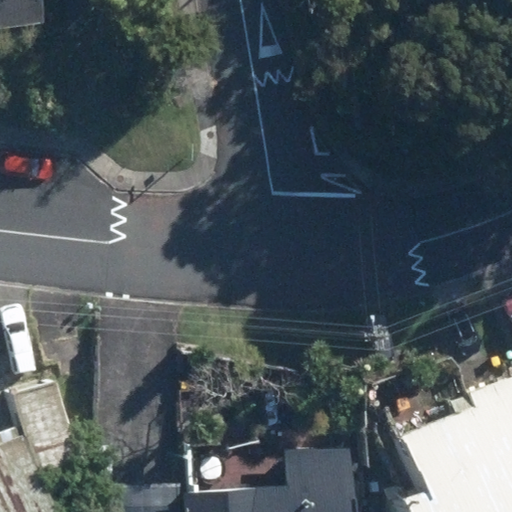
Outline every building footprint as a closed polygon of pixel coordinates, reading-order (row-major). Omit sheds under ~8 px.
[(29,0),(0,0),(0,27),(33,23),(29,0)] [(511,511),(511,381),(467,397),(473,415),(398,441),(420,504),(400,511),(511,511)] [(10,402),(19,432),(0,438),(0,511),(44,511),(33,479),(75,465),(51,388),(10,402)] [(289,459),(291,496),(182,501),(182,511),(348,511),(347,455),(289,459)] [(155,511),(157,493),(98,488),(96,511),(155,511)]
